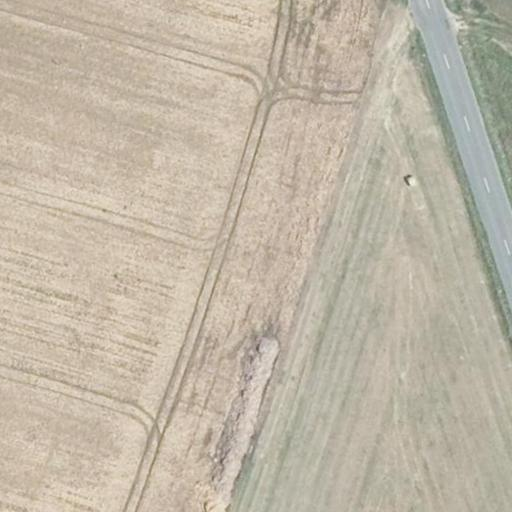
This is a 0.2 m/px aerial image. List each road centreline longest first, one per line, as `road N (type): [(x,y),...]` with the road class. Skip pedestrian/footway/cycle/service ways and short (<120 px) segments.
road 1 (track): [(239,511),(408,13),(428,6)]
road 2 (secondary): [(511,262),(426,0)]
